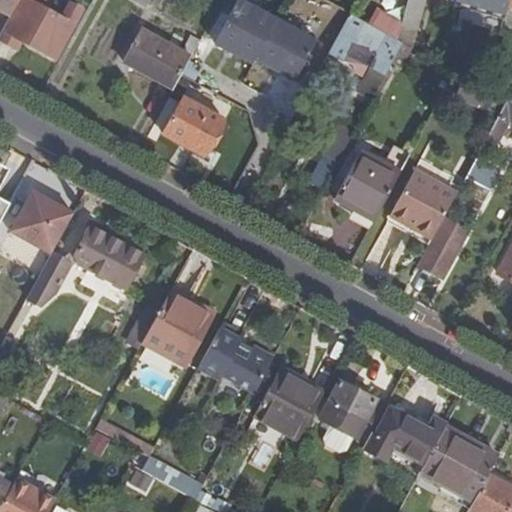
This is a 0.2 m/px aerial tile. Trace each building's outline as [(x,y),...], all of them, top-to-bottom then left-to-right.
[(20,41),(54,60),(80,12),(56,0),(18,0),(8,19),(0,33),(0,67),(10,48),(15,51),(20,41)] [(0,0),(0,14),(8,19),(18,0),(0,0)] [(316,39),(244,0),(236,0),(213,44),(291,86),(316,39)] [(327,0),(347,11),(353,0),(327,0)] [(428,0),(406,0),(400,20),(422,26),(428,0)] [(494,24),(500,0),(453,0),(450,12),(494,24)] [(508,0),(500,0),(494,24),(501,27),(504,15),(508,0)] [(348,15),(327,52),(341,60),(350,43),(375,57),(357,91),(372,99),(385,75),(401,44),(395,40),(348,15)] [(123,64),(172,91),(189,60),(140,33),(123,64)] [(486,92),(464,80),(452,101),(474,113),(486,92)] [(162,135),(197,155),(205,140),(211,143),(222,122),(182,99),(162,135)] [(511,104),(506,101),(486,138),(496,143),(508,121),(511,123),(511,104)] [(308,184),(322,191),(352,136),(337,128),(308,184)] [(205,140),(197,155),(202,158),(211,143),(205,140)] [(356,207),(375,218),(398,176),(360,155),(333,202),(352,213),(356,207)] [(489,163),(476,156),(467,174),(480,181),(489,163)] [(442,219),(456,194),(448,190),(415,171),(389,217),(414,231),(430,240),(442,219)] [(52,255),(71,207),(25,189),(6,236),(52,255)] [(414,231),(389,217),(386,223),(411,236),(414,231)] [(430,240),(416,266),(440,279),(466,232),(442,219),(430,240)] [(141,257),(88,228),(73,256),(76,264),(125,290),(141,257)] [(511,283),(511,245),(496,275),(511,283)] [(71,267),(51,255),(26,301),(40,309),(54,298),(71,267)] [(158,312),(143,340),(186,363),(210,318),(190,307),(188,309),(166,297),(158,312)] [(143,340),(158,312),(148,306),(132,335),(143,340)] [(241,341),(219,329),(197,369),(219,381),(221,376),(253,394),(273,359),(252,348),(250,352),(238,345),(241,341)] [(13,342),(6,338),(0,349),(0,350),(7,354),(13,342)] [(252,348),(241,341),(238,345),(250,352),(252,348)] [(7,354),(0,350),(0,389),(10,372),(7,354)] [(127,379),(166,397),(175,379),(136,360),(127,379)] [(298,441),(324,394),(310,386),(308,385),(305,390),(278,374),(255,418),(298,441)] [(324,394),(326,389),(312,381),(310,386),(324,394)] [(357,439),(376,401),(339,382),(320,420),(357,439)] [(376,436),(371,433),(363,448),(385,460),(393,445),(424,463),(438,437),(390,410),(380,427),(376,436)] [(380,427),(375,424),(371,433),(376,436),(380,427)] [(497,457),(443,428),(438,437),(424,463),(419,474),(473,503),(486,477),(497,457)] [(85,449),(100,457),(109,440),(95,432),(85,449)] [(196,485),(148,459),(141,472),(195,501),(202,488),(196,485)] [(201,476),(196,485),(202,488),(207,479),(201,476)] [(511,511),(511,491),(486,477),(473,503),(468,511),(469,511),(511,511)]
